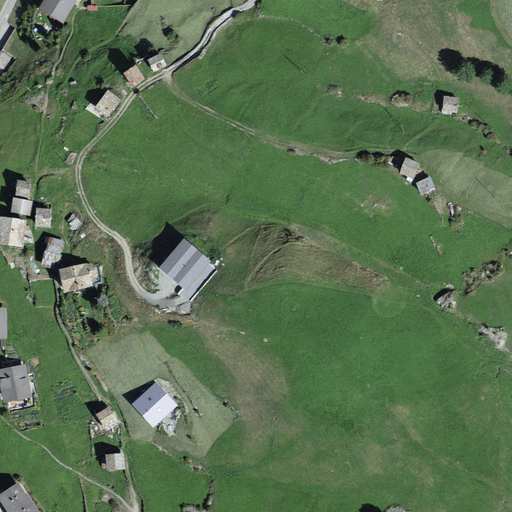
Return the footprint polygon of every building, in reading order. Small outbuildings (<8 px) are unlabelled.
[(71,0),(44,0),(39,10),(58,21),(71,0)] [(160,57),(146,63),(150,74),(165,67),(160,57)] [(132,70),(123,75),(129,86),(138,81),(132,70)] [(118,100),(108,93),(97,109),(107,116),(118,100)] [(459,99),(444,99),(444,114),(459,114),(459,99)] [(414,165),(405,162),(401,177),(410,179),(414,165)] [(429,178),(415,184),(420,194),(434,188),(429,178)] [(26,186),(16,184),(14,194),(25,196),(26,186)] [(26,202),(13,201),(11,212),(24,214),(26,202)] [(48,210),(37,211),(39,232),(50,231),(48,210)] [(0,242),(17,245),(20,222),(0,219),(0,242)] [(55,267),(61,243),(49,240),(42,264),(55,267)] [(186,243),(161,275),(187,295),(212,264),(186,243)] [(87,266),(61,273),(67,297),(93,290),(87,266)] [(29,396),(24,368),(5,371),(10,400),(29,396)] [(173,404),(156,386),(130,409),(148,428),(173,404)] [(112,425),(105,409),(95,413),(102,429),(112,425)] [(120,454),(105,456),(107,471),(122,470),(120,454)] [(35,511),(19,485),(1,497),(9,511),(35,511)]
